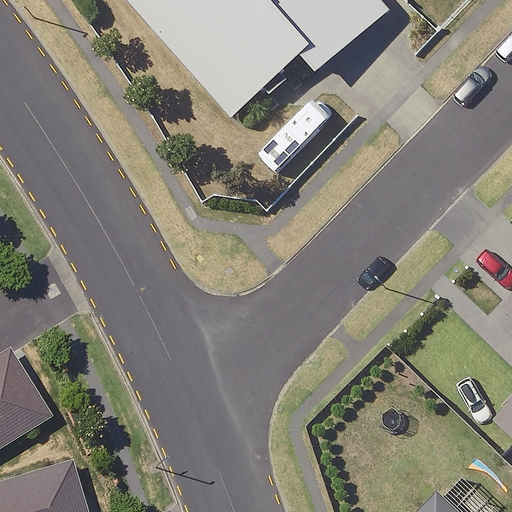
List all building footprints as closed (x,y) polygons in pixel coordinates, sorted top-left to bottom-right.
[(127,0),(239,126),(309,65),(325,83),(397,20),(378,0),(127,0)] [(511,308),(507,313),(511,318),(511,419),(503,429),(511,438),(511,308)] [(0,458),(54,423),(15,364),(0,373),(0,458)] [(81,511),(72,475),(0,494),(0,511),(81,511)] [(453,511),(444,503),(435,511),(453,511)]
